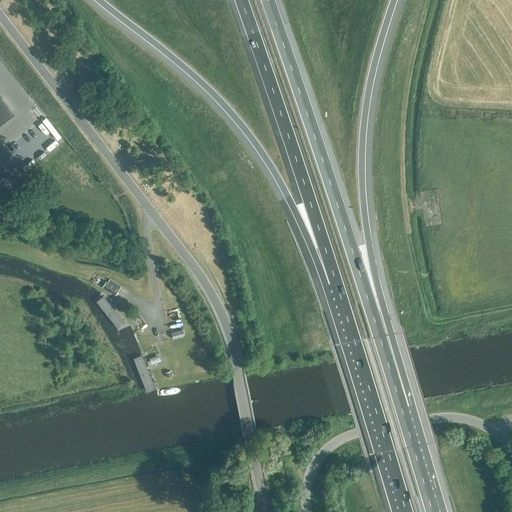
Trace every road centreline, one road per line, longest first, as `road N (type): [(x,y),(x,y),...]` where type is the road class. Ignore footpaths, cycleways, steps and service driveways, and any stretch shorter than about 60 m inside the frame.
road 1 (tertiary): [(265,511),(237,369),(212,298),(0,16)]
road 2 (motorway): [(400,408),(266,0)]
road 3 (motorway): [(96,0),(183,68),(246,132),(293,208),(334,315),(350,330)]
road 4 (motorway): [(400,408),(360,170),(372,71),(392,0)]
road 5 (motorway): [(240,0),(350,330)]
road 6 (unclassified): [(498,430),(443,417),(343,438),(323,450),(310,473),(309,511)]
road 7 (motorway): [(350,330),(405,511)]
